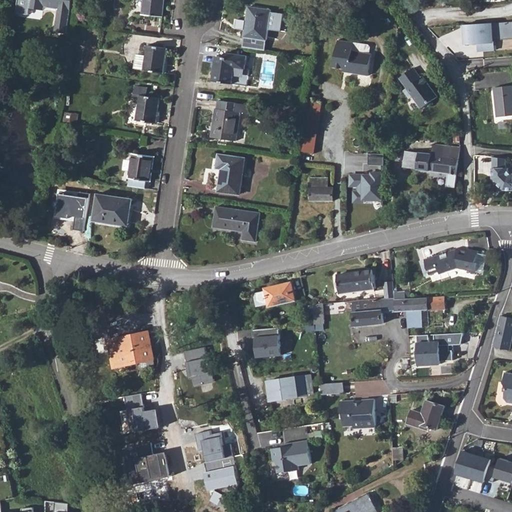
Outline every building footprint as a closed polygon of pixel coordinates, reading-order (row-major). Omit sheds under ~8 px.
[(16,0),(14,14),(27,15),(29,6),(42,8),(42,5),(57,8),(53,30),(65,33),(70,0),(16,0)] [(143,14),(162,16),(164,0),(138,0),(144,1),(143,14)] [(242,48),(265,51),(268,29),(279,31),(282,14),(271,13),(271,10),(249,6),(242,48)] [(511,21),(463,23),(464,44),(478,43),(479,51),(496,49),(496,41),(511,38),(511,21)] [(370,45),(355,43),(338,40),(333,70),(350,73),(350,76),(376,80),(379,56),(370,55),(371,47),(370,45)] [(136,69),(163,73),(167,47),(147,44),(146,55),(138,54),(136,69)] [(213,80),(232,84),(234,74),(244,76),(247,56),(225,53),(224,57),(216,56),(213,80)] [(421,77),(413,67),(399,78),(407,88),(403,90),(409,98),(412,96),(421,108),(437,96),(423,76),(421,77)] [(511,84),(494,87),(497,116),(511,114),(511,84)] [(140,95),(136,120),(157,123),(160,98),(147,96),(148,87),(135,85),(133,94),(140,95)] [(216,108),(211,137),(236,141),(241,112),(248,113),(250,105),(218,100),(217,108),(216,108)] [(307,101),(300,151),(314,153),(321,103),(307,101)] [(456,174),(460,147),(432,143),(431,154),(404,150),(403,167),(448,173),(446,186),(455,187),(456,174)] [(128,186),(149,189),(150,181),(151,181),(155,156),(132,152),(128,177),(130,178),(128,186)] [(383,165),(383,154),(367,153),(367,165),(383,165)] [(219,192),(240,194),(245,159),(219,155),(217,168),(222,169),(219,192)] [(506,157),(492,156),(492,178),(501,188),(503,186),(506,189),(511,189),(511,172),(511,173),(508,170),(508,167),(506,166),(506,157)] [(67,174),(74,176),(76,163),(69,161),(67,174)] [(382,200),(383,173),(371,173),(371,175),(350,175),(349,186),(358,186),(358,192),(353,192),(353,209),(363,209),(363,199),(382,200)] [(311,187),(328,187),(328,178),(311,178),(311,187)] [(311,199),(333,200),(333,199),(334,187),(328,187),(311,187),(311,199)] [(72,230),(84,231),(88,194),(58,191),(55,216),(74,218),(72,230)] [(94,220),(128,225),(132,198),(98,193),(94,220)] [(475,204),(479,205),(482,203),(484,199),(482,195),(478,193),(474,195),(473,200),(475,204)] [(243,239),(256,241),(260,212),(217,206),(214,226),(244,231),(243,239)] [(425,260),(430,274),(438,271),(439,274),(458,268),(475,271),(477,263),(475,262),(477,251),(468,250),(468,251),(458,249),(425,260)] [(430,274),(425,260),(420,261),(424,276),(430,274)] [(338,275),(340,292),(376,288),(374,270),(338,275)] [(269,306),(296,300),(292,282),(266,288),(266,291),(256,293),(258,303),(259,305),(269,303),(269,306)] [(395,297),(393,283),(383,284),(385,298),(395,297)] [(352,301),(354,326),(383,322),(383,312),(445,309),(445,296),(395,298),(395,297),(385,298),(383,298),(352,301)] [(63,319),(72,319),(72,303),(64,303),(63,319)] [(314,324),(315,330),(325,329),(324,323),(325,323),(324,303),(312,304),(314,324)] [(494,346),(510,350),(511,339),(511,317),(501,316),(494,346)] [(253,330),(255,357),(281,355),(279,328),(253,330)] [(110,339),(116,366),(154,358),(149,332),(110,339)] [(462,333),(417,335),(419,367),(442,364),(441,360),(453,360),(451,346),(462,343),(462,333)] [(208,347),(183,352),(191,387),(215,382),(208,347)] [(511,371),(505,371),(503,382),(506,386),(504,397),(507,402),(511,402),(511,371)] [(269,381),(272,400),(308,395),(307,386),(311,385),(309,374),(269,381)] [(330,393),(343,392),(342,382),(329,383),(330,393)] [(320,384),(321,393),(330,393),(329,383),(320,384)] [(131,435),(160,429),(155,408),(143,411),(139,394),(123,398),(131,435)] [(353,431),(376,430),(374,400),(339,402),(340,415),(342,418),(343,429),(353,428),(353,431)] [(408,423),(427,430),(428,426),(437,429),(445,406),(427,400),(423,412),(413,409),(408,423)] [(211,429),(193,434),(197,451),(202,450),(204,463),(233,456),(228,430),(212,434),(211,429)] [(287,445),(272,448),(274,459),(277,461),(279,472),(300,468),(299,464),(312,462),(309,439),(287,443),(287,445)] [(161,478),(169,476),(164,451),(152,454),(150,442),(123,448),(134,485),(161,478)] [(394,459),(404,458),(403,446),(393,446),(394,459)] [(492,457),(463,448),(455,472),(485,481),(487,474),(492,457)] [(511,460),(493,454),(492,457),(487,474),(511,479),(511,460)] [(240,485),(233,456),(204,463),(206,473),(202,473),(207,491),(240,485)] [(167,501),(161,478),(134,485),(139,507),(167,501)] [(336,511),(380,511),(385,510),(375,491),(337,509),(336,511)] [(33,511),(33,507),(22,508),(22,511),(2,511),(1,500),(0,500),(0,511),(33,511)] [(45,501),(44,511),(69,511),(70,503),(45,501)]
